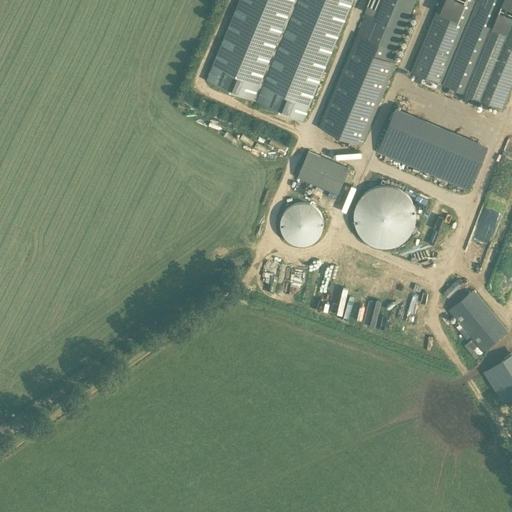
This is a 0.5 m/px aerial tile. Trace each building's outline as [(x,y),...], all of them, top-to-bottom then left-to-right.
[(353,0),(238,0),(206,80),(303,120),(353,0)] [(368,0),(364,11),(366,11),(352,45),(357,47),(390,61),(415,0),(368,0)] [(511,0),(439,0),(410,71),(504,109),(511,88),(511,0)] [(394,110),(377,151),(471,189),(488,148),(394,110)] [(338,193),(349,165),(307,148),(296,176),(338,193)] [(356,236),(383,244),(406,243),(414,219),(412,193),(386,185),(365,186),(361,198),(362,203),(355,224),(356,236)] [(316,244),(321,205),(286,200),(280,239),(316,244)] [(506,344),(500,336),(508,329),(473,288),(449,309),(483,351),(491,344),(498,351),(506,344)] [(507,400),(511,396),(511,357),(489,373),(507,400)]
